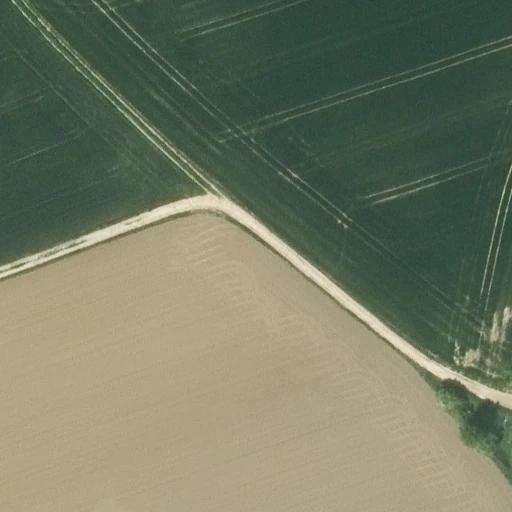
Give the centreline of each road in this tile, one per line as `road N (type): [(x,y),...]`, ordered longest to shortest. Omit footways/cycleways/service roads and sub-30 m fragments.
road 1 (track): [(511,403),(440,371),(387,335),(220,200)]
road 2 (track): [(17,0),(220,200)]
road 3 (track): [(220,200),(0,272)]
